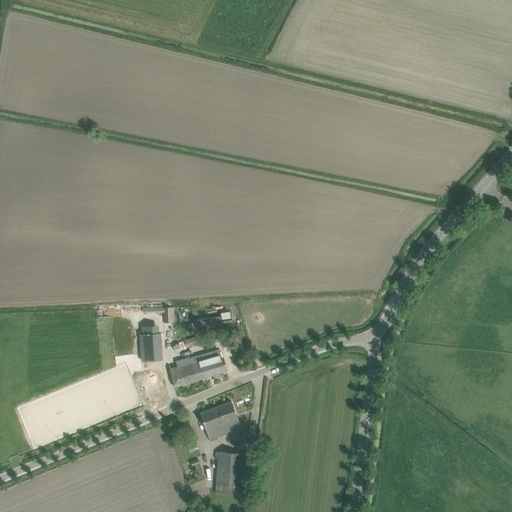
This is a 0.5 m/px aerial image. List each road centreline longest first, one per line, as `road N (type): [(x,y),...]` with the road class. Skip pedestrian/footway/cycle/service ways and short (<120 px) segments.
road 1 (unclassified): [(0,483),(324,347),(379,334)]
road 2 (unclassified): [(379,334),(420,264),(511,159)]
road 3 (unclassified): [(356,511),(379,334)]
